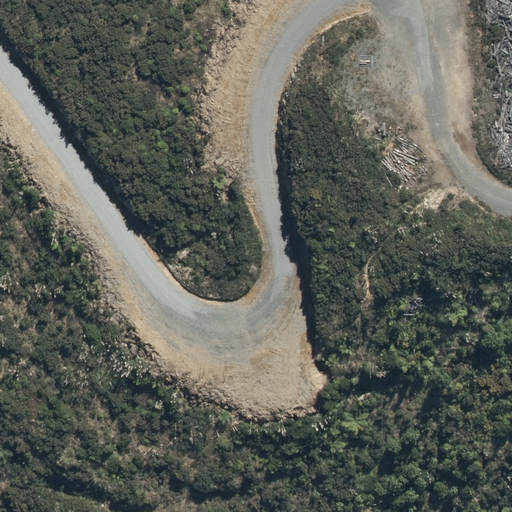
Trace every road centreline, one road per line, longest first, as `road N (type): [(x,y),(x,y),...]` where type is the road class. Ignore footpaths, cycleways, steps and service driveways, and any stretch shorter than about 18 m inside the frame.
road 1 (track): [(0,111),(150,315),(242,331),(263,253),(244,119),(276,37),(321,0)]
road 2 (track): [(394,0),(416,12),(473,193),(511,193)]
